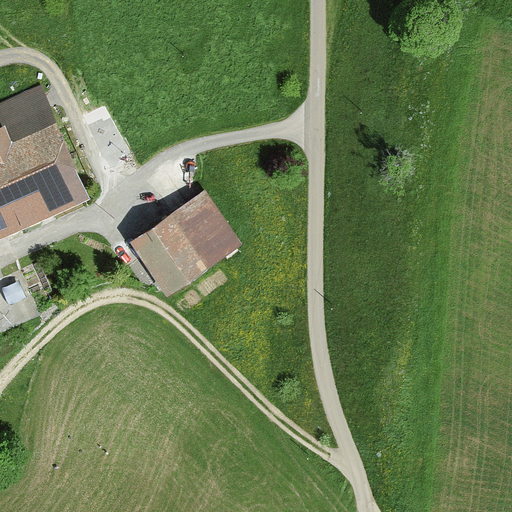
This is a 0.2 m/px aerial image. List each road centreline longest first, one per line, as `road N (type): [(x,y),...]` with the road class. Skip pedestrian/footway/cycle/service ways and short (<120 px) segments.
road 1 (unclassified): [(317,0),(315,314),(329,398),(365,511)]
road 2 (track): [(352,464),(274,416),(156,302),(127,295),(80,306),(0,381)]
